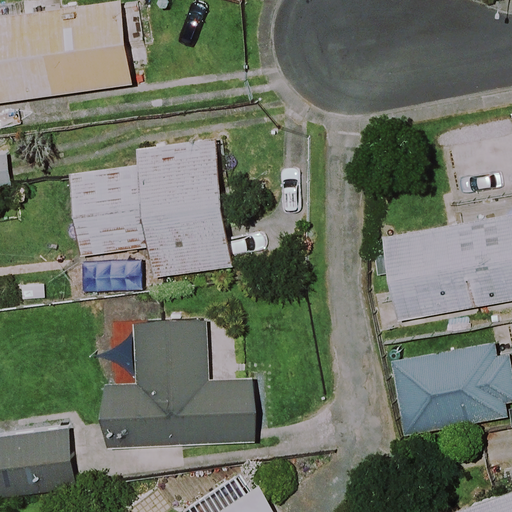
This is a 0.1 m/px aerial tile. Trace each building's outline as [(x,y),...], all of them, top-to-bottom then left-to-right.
[(0,99),(132,81),(120,1),(0,17),(0,99)] [(234,262),(216,136),(138,147),(140,163),(67,173),(79,252),(149,242),(154,274),(234,262)] [(0,186),(10,185),(7,152),(0,152),(0,186)] [(511,297),(511,210),(377,235),(392,319),(511,297)] [(204,378),(200,315),(130,319),(133,382),(111,383),(114,446),(256,438),(253,375),(204,378)] [(0,495),(75,488),(69,423),(0,430),(0,495)] [(511,511),(511,463),(508,464),(511,476),(511,489),(441,511),(511,511)] [(276,511),(245,464),(177,508),(179,511),(276,511)]
